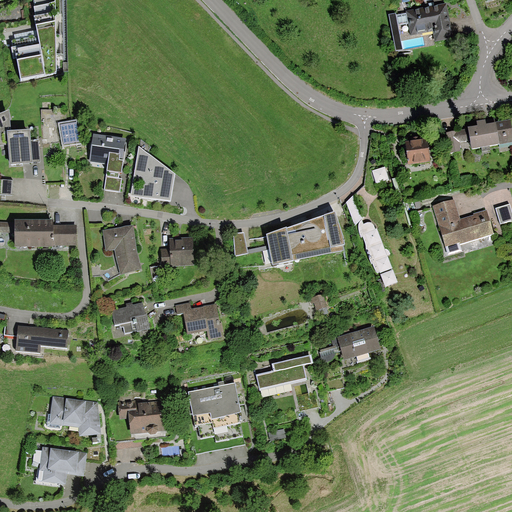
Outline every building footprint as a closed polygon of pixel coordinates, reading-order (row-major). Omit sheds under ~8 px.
[(55,19),(54,0),(33,0),(36,18),(35,19),(38,37),(13,43),(21,81),(57,74),(56,66),(56,40),(55,19)] [(446,5),(406,13),(410,36),(433,32),(435,42),(453,38),(446,5)] [(9,112),(0,116),(0,144),(9,141),(11,166),(32,164),(32,162),(39,161),(37,143),(30,143),(29,132),(11,134),(9,112)] [(486,119),(477,120),(477,125),(468,126),(468,128),(444,132),(448,154),(462,152),(460,142),(470,141),(472,149),(482,147),(482,150),(489,149),(488,146),(511,141),(511,134),(509,120),(487,124),(486,119)] [(62,125),(52,126),(53,139),(63,138),(62,125)] [(127,140),(93,135),(90,160),(109,163),(108,172),(122,174),(127,140)] [(409,164),(430,161),(427,138),(419,140),(418,137),(414,138),(414,140),(406,141),(409,164)] [(175,175),(140,148),(133,196),(170,202),(175,175)] [(385,167),(373,171),(377,184),(389,180),(385,167)] [(122,179),(107,177),(105,190),(120,193),(122,179)] [(13,181),(0,180),(0,195),(12,196),(13,181)] [(453,201),(431,207),(445,255),(493,240),(485,211),(458,219),(453,201)] [(511,218),(509,206),(495,210),(499,226),(511,222),(511,218)] [(335,211),(267,235),(273,265),(344,250),(343,244),(345,244),(343,236),(335,211)] [(12,221),(13,245),(52,243),(51,229),(50,219),(12,221)] [(360,222),(359,224),(359,227),(359,230),(360,234),(362,238),(363,237),(366,244),(366,250),(367,252),(371,264),(373,263),(376,270),(377,271),(378,272),(380,272),(380,273),(392,268),(377,228),(376,229),(374,225),(372,223),(370,223),(368,223),(364,224),(362,220),(360,222)] [(117,252),(121,275),(141,271),(132,226),(103,232),(107,253),(117,252)] [(75,227),(51,229),(52,243),(76,242),(75,227)] [(243,233),(234,234),(235,258),(249,254),(243,233)] [(172,265),(173,271),(193,269),(191,240),(171,242),(172,249),(161,250),(163,266),(172,265)] [(393,270),(381,274),(385,286),(398,282),(393,270)] [(143,304),(108,312),(111,327),(137,321),(139,330),(148,328),(143,304)] [(190,304),(173,307),(175,316),(182,315),(186,335),(205,332),(207,343),(224,341),(217,305),(191,310),(190,304)] [(69,331),(17,326),(13,356),(40,359),(42,347),(66,350),(69,331)] [(374,326),(337,337),(342,352),(344,360),(381,349),(374,326)] [(342,352),(337,337),(331,339),(334,346),(321,350),(321,351),(320,352),(323,363),(328,361),(332,360),(334,358),(335,356),(335,354),(342,352)] [(275,373),(257,378),(260,391),(306,380),(302,366),(313,364),(311,357),(273,366),(275,373)] [(221,386),(189,393),(196,427),(200,426),(202,439),(215,436),(216,442),(242,436),(238,416),(237,414),(241,413),(238,399),(235,383),(221,386)] [(96,402),(52,398),(49,428),(93,432),(96,402)] [(166,400),(127,405),(132,438),(170,432),(166,400)] [(284,429),(269,433),(271,441),(286,437),(284,429)] [(141,442),(116,444),(117,460),(142,458),(141,442)] [(86,454),(41,447),(36,477),(81,484),(86,454)]
